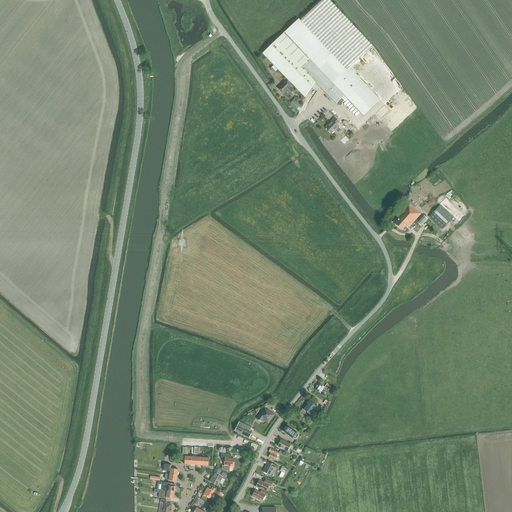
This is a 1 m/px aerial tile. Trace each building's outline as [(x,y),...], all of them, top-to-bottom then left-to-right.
[(286,81),(278,88),(282,92),(283,91),(288,96),(296,89),(305,98),(315,83),(336,104),(341,99),(342,99),(345,96),(364,116),(381,100),(350,68),(373,45),(329,0),(321,0),(300,21),(299,20),(284,34),(284,33),(262,54),(288,80),(286,81)] [(330,122),(331,123),(326,127),(331,133),(334,130),(335,131),(339,127),(337,124),(339,122),(335,117),(330,122)] [(418,205),(413,200),(410,204),(408,202),(396,216),(398,218),(394,223),(394,224),(400,230),(401,229),(401,230),(406,225),(408,227),(421,214),(414,208),(418,205)] [(429,217),(442,229),(453,218),(440,205),(429,217)] [(421,226),(427,220),(423,216),(416,222),(421,226)] [(318,383),(314,389),(320,393),(322,394),(323,394),(325,391),(325,390),(323,389),(324,387),(318,383)] [(308,405),(304,410),(310,415),(312,412),(314,414),(318,409),(316,407),(310,402),(308,405)] [(275,415),(268,410),(268,411),(265,408),(257,419),(261,422),(263,420),(268,424),(275,415)] [(238,424),(235,431),(249,438),(252,431),(250,430),(252,428),(244,424),(239,422),(238,424)] [(283,431),(292,439),(297,432),(288,425),(283,431)] [(278,446),(286,451),(289,444),(281,440),(278,446)] [(271,453),(269,457),(274,460),(276,460),(277,460),(278,460),(278,459),(279,458),(278,457),(276,456),(278,452),(271,448),(269,452),(271,453)] [(225,458),(224,466),(223,465),(222,469),(227,472),(228,471),(230,471),(230,467),(231,467),(231,466),(234,467),(235,460),(231,460),(231,454),(221,453),(221,458),(225,458)] [(263,471),(271,475),(275,466),(268,462),(263,471)] [(163,464),(162,470),(170,471),(170,475),(177,476),(178,470),(171,469),(172,465),(163,464)] [(216,468),(214,473),(210,481),(218,486),(222,477),(219,475),(221,471),(216,468)] [(256,486),(262,489),(269,492),(272,486),(271,485),(272,482),(266,479),(264,483),(259,480),(256,486)] [(161,487),(161,490),(174,493),(175,487),(175,486),(175,484),(162,482),(161,487)] [(208,488),(204,495),(210,498),(213,493),(217,495),(219,491),(218,491),(217,490),(215,489),(212,487),(211,490),(208,488)] [(262,500),(263,499),(265,500),(269,492),(262,489),(260,492),(256,489),(252,496),(262,500)] [(161,490),(160,494),(163,494),(163,497),(166,497),(174,499),(174,493),(161,490)] [(163,503),(161,511),(170,511),(171,509),(171,504),(167,504),(167,501),(161,500),(160,503),(163,503)]
